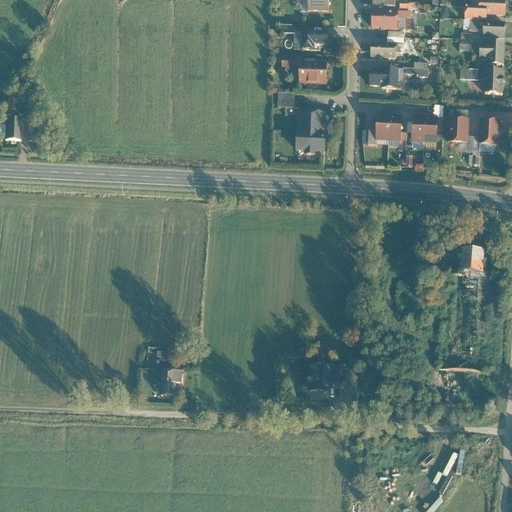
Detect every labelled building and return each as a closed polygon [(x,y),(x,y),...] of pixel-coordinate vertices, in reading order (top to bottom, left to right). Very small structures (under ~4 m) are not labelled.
[(307,0),(307,13),(329,14),(329,0),(307,0)] [(396,0),(373,0),(374,8),(397,8),(397,5),(396,0)] [(505,1),(478,1),(478,11),(464,10),(464,21),(487,22),(487,18),(505,18),(505,1)] [(403,15),(373,14),(373,31),(403,31),(403,15)] [(505,24),(483,24),(482,41),(504,42),(505,24)] [(294,28),(280,28),(280,36),(294,36),(294,28)] [(327,34),(301,34),(301,53),(314,53),(314,48),(327,48),(327,34)] [(406,34),(388,34),(388,46),(400,46),(406,46),(406,34)] [(473,37),(460,36),(458,53),(471,54),(473,37)] [(371,47),(372,61),(400,61),(400,46),(388,46),(371,47)] [(504,68),(504,46),(488,46),(487,51),(479,50),(479,64),(487,64),(487,68),(504,68)] [(281,71),(296,72),(297,58),(281,58),(281,71)] [(327,66),(299,65),(298,86),(326,87),(327,66)] [(414,71),(403,71),(403,77),(417,77),(417,79),(428,79),(428,66),(414,66),(414,71)] [(397,72),(370,72),(369,89),(381,89),(381,91),(397,91),(397,72)] [(459,82),(479,83),(479,72),(460,72),(459,82)] [(486,83),(486,97),(504,97),(505,73),(479,72),(479,83),(486,83)] [(444,108),(434,108),(433,119),(444,119),(444,108)] [(328,113),(298,113),(298,156),(327,156),(328,113)] [(378,117),(376,143),(388,143),(389,117),(378,117)] [(389,117),(388,143),(400,144),(401,118),(389,117)] [(413,118),(412,144),(424,145),(425,119),(413,118)] [(425,119),(424,145),(436,145),(437,120),(425,119)] [(4,121),(3,144),(19,144),(19,132),(22,132),(22,122),(4,121)] [(470,122),(448,122),(448,147),(460,147),(470,147),(470,140),(470,122)] [(501,122),(479,122),(479,140),(479,148),(495,148),(501,148),(501,122)] [(495,156),(495,148),(479,148),(479,140),(470,140),(470,147),(460,147),(460,155),(495,156)] [(461,254),(460,274),(482,275),(484,256),(461,254)] [(461,370),(490,371),(491,335),(490,335),(490,334),(481,334),(480,349),(466,348),(466,358),(461,357),(461,370)] [(159,385),(161,385),(161,398),(177,399),(177,385),(180,385),(180,374),(159,374),(159,385)] [(304,376),(304,387),(307,387),(306,403),(322,403),(323,387),(325,387),(325,376),(304,376)]
